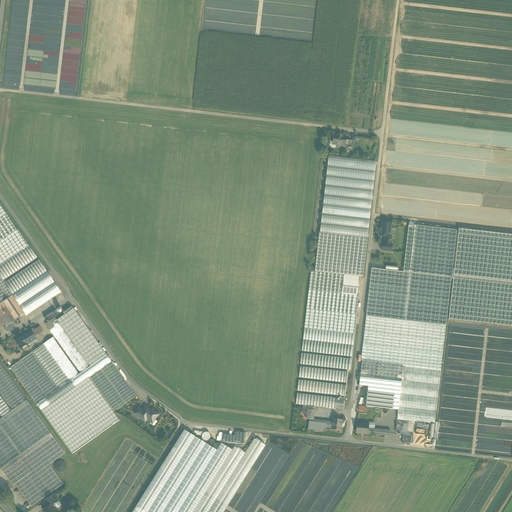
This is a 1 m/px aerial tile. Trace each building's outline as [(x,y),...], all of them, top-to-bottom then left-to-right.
[(342,136),(338,135),(338,136),(334,136),(333,142),(331,141),(330,142),(330,145),(332,148),(335,148),(336,145),(345,146),(346,140),(346,137),(342,137),(342,136)] [(376,162),(329,157),(320,233),(367,239),(376,162)] [(6,214),(0,217),(0,264),(28,246),(17,229),(17,230),(6,214)] [(387,222),(385,222),(384,223),(381,223),(381,227),(380,227),(379,231),(380,231),(380,236),(386,237),(385,244),(391,245),(392,237),(389,237),(391,224),(388,224),(387,222)] [(403,272),(371,268),(366,317),(446,326),(457,230),(408,225),(403,272)] [(511,237),(460,231),(450,319),(511,325),(511,237)] [(320,233),(319,233),(315,272),(344,275),(359,277),(363,277),(367,239),(320,233)] [(385,244),(382,244),(382,251),(391,252),(392,245),(385,244)] [(39,260),(6,281),(4,279),(37,258),(29,245),(28,246),(0,264),(0,277),(12,296),(47,273),(39,260)] [(315,272),(311,271),(309,290),(342,294),(344,275),(315,272)] [(47,273),(12,296),(24,314),(26,316),(61,293),(47,273)] [(359,277),(344,275),(342,294),(357,296),(359,277)] [(0,304),(8,299),(0,286),(0,304)] [(342,294),(309,290),(304,329),(354,334),(358,296),(357,296),(342,294)] [(24,314),(12,296),(8,299),(0,304),(0,310),(5,307),(14,321),(20,317),(24,314)] [(14,321),(5,307),(0,310),(0,318),(5,327),(12,323),(12,322),(14,321)] [(74,309),(57,321),(90,367),(107,356),(74,309)] [(56,310),(44,317),(46,321),(58,314),(56,310)] [(446,326),(366,317),(361,362),(362,362),(403,366),(441,371),(446,326)] [(57,321),(55,318),(45,324),(80,374),(90,367),(57,321)] [(40,327),(34,331),(37,336),(43,332),(40,327)] [(354,334),(304,329),(301,351),(352,357),(354,334)] [(34,331),(24,337),(27,342),(35,337),(37,336),(34,331)] [(24,337),(16,342),(21,350),(29,345),(24,337)] [(35,337),(27,342),(29,345),(29,346),(37,341),(35,337)] [(79,375),(53,338),(44,345),(70,381),(79,375)] [(68,383),(42,346),(33,352),(58,389),(68,383)] [(352,359),(301,353),(300,365),(350,371),(352,359)] [(56,391),(31,354),(21,361),(47,397),(56,391)] [(89,378),(111,362),(107,356),(90,367),(80,374),(79,375),(70,381),(68,383),(58,389),(56,391),(47,397),(46,398),(36,405),(41,412),(89,378)] [(46,398),(20,361),(10,368),(36,405),(46,398)] [(111,362),(89,378),(113,412),(136,397),(111,362)] [(403,366),(362,362),(360,377),(397,381),(397,379),(401,379),(403,366)] [(27,401),(0,363),(0,392),(13,411),(27,401)] [(403,366),(401,379),(395,433),(398,433),(397,435),(399,435),(399,434),(403,434),(413,435),(433,437),(441,371),(403,366)] [(347,372),(300,367),(298,378),(346,384),(347,372)] [(360,377),(359,377),(355,415),(393,419),(397,381),(360,377)] [(89,378),(41,412),(71,454),(119,421),(113,413),(113,412),(89,378)] [(346,386),(298,380),(297,391),(345,397),(346,386)] [(297,393),(295,405),(303,406),(315,407),(343,411),(344,399),(341,399),(341,398),(340,398),(340,399),(297,393)] [(11,412),(0,395),(0,415),(2,418),(11,412)] [(0,468),(0,469),(50,434),(27,401),(13,411),(11,412),(2,418),(1,419),(0,419),(0,468)] [(154,413),(145,407),(142,410),(138,416),(139,416),(143,419),(145,418),(151,422),(150,424),(153,426),(157,421),(155,420),(159,415),(155,411),(154,413)] [(139,408),(134,414),(138,417),(139,416),(138,416),(142,410),(139,408)] [(307,409),(307,414),(306,419),(309,419),(309,420),(313,420),(315,410),(307,409)] [(342,420),(333,419),(332,429),(332,430),(341,431),(342,420)] [(313,420),(309,420),(308,429),(324,431),(324,428),(332,429),(332,422),(313,420)] [(369,425),(357,423),(356,433),(368,435),(369,429),(369,425)] [(369,429),(368,435),(390,437),(390,431),(374,429),(369,429)] [(184,430),(132,511),(147,511),(195,437),(184,430)] [(245,433),(235,432),(235,436),(234,443),(244,445),(245,433)] [(50,434),(0,469),(13,486),(15,484),(32,507),(63,484),(49,465),(65,454),(50,434)] [(413,435),(403,434),(402,443),(412,444),(413,435)] [(235,436),(222,435),(221,442),(234,443),(235,436)] [(413,435),(412,444),(432,446),(433,437),(413,435)] [(147,511),(193,511),(232,451),(221,444),(217,451),(195,437),(147,511)] [(53,495),(45,500),(49,506),(53,504),(54,505),(58,501),(53,495)] [(49,506),(43,510),(44,511),(56,511),(55,510),(61,505),(58,501),(54,505),(53,504),(49,506)]
